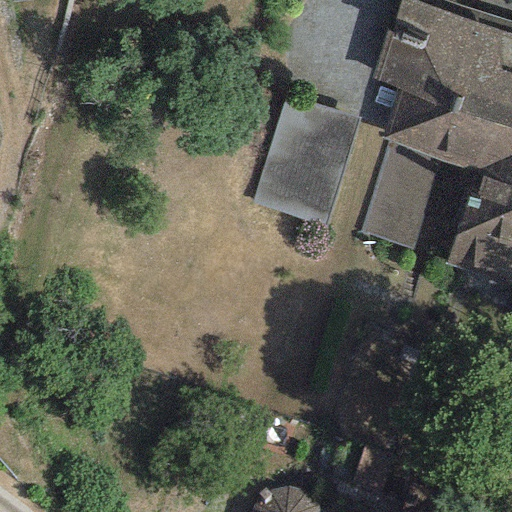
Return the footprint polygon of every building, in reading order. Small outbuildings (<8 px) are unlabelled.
[(511,32),(418,0),(397,0),(370,79),(399,89),(381,140),(387,142),(478,174),(446,265),(511,287),(511,32)] [(357,119),(280,96),(247,203),(324,227),(357,119)] [(355,233),(446,265),(478,174),(387,142),(355,233)] [(389,459),(363,449),(350,484),(376,494),(389,459)] [(317,511),(315,504),(308,496),(300,490),(290,487),(280,487),(270,490),(261,495),(254,503),(250,511),(249,511),(317,511)]
